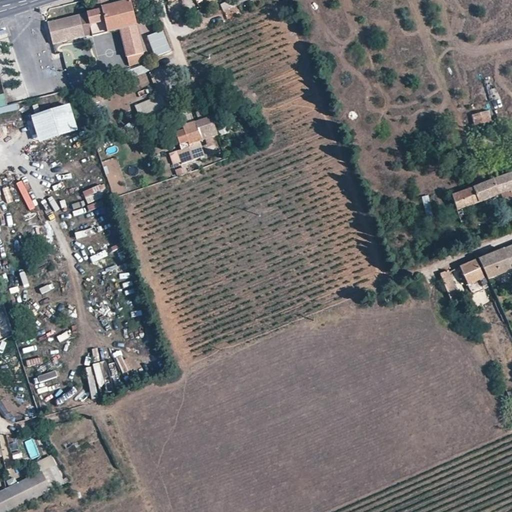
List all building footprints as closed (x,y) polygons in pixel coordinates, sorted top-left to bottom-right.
[(133,65),(144,61),(128,2),(121,4),(112,6),(110,0),(105,0),(93,4),(92,4),(86,5),(86,7),(87,12),(93,34),(94,38),(119,31),(125,56),(117,58),(119,69),(133,65)] [(229,2),(221,6),(223,11),(232,8),(229,2)] [(78,9),(85,35),(93,34),(87,12),(86,7),(78,9)] [(43,18),(47,17),(52,16),(51,11),(50,8),(42,9),(43,18)] [(78,9),(52,16),(54,22),(60,42),(85,35),(78,9)] [(60,42),(54,22),(49,23),(54,44),(60,42)] [(171,50),(163,30),(148,36),(156,56),(171,50)] [(134,77),(148,70),(145,63),(131,70),(134,77)] [(136,105),(147,130),(172,120),(161,95),(136,105)] [(69,106),(31,117),(38,141),(76,130),(69,106)] [(474,125),(491,122),(489,111),(472,114),(474,125)] [(216,136),(213,127),(224,124),(221,114),(195,122),(201,142),(216,136)] [(203,147),(201,142),(195,122),(182,127),(183,129),(190,151),(202,147),(203,147)] [(181,149),(178,150),(182,162),(205,155),(202,147),(190,151),(183,129),(175,132),(181,149)] [(122,141),(124,148),(144,142),(141,135),(122,141)] [(108,144),(110,151),(118,148),(116,141),(108,144)] [(182,162),(178,150),(169,153),(173,165),(182,162)] [(511,173),(439,200),(443,215),(457,209),(461,222),(470,219),(466,206),(502,194),(504,202),(511,198),(511,173)] [(96,186),(83,191),(88,202),(101,197),(96,186)] [(511,246),(480,259),(489,280),(511,270),(511,246)] [(488,288),(476,260),(460,267),(471,291),(473,292),(479,292),(488,288)] [(438,275),(451,303),(460,298),(448,271),(438,275)] [(371,301),(375,310),(390,303),(386,295),(371,301)] [(10,458),(6,434),(0,434),(0,439),(3,459),(10,458)] [(0,491),(0,511),(6,511),(51,491),(41,471),(0,491)]
